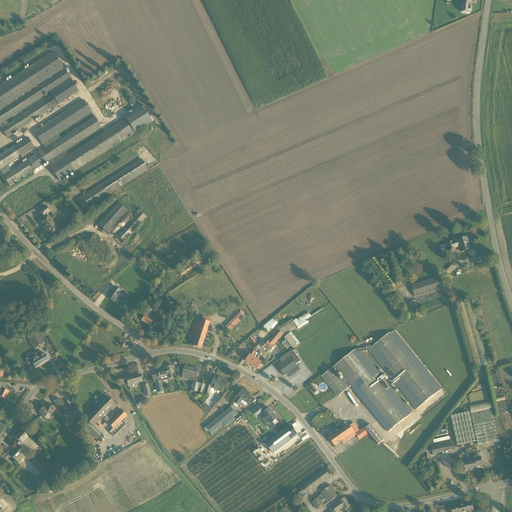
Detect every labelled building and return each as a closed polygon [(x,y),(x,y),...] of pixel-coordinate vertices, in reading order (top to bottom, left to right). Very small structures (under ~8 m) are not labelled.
[(462,0),(461,12),(462,13),(468,14),(468,13),(469,14),(469,11),(471,11),(471,7),(470,7),(470,4),(470,2),(471,2),(470,0),(462,0)] [(0,126),(7,137),(58,104),(58,105),(78,91),(71,81),(51,94),(52,95),(8,125),(5,121),(70,79),(52,52),(0,86),(0,126)] [(13,147),(0,155),(0,171),(9,186),(35,170),(41,166),(47,162),(59,181),(135,133),(152,122),(149,118),(151,116),(144,106),(142,107),(125,118),(68,155),(65,150),(85,138),(101,127),(94,117),(79,128),(61,139),(58,134),(91,113),(83,100),(34,132),(45,149),(35,156),(28,160),(11,171),(7,165),(20,157),(34,148),(28,138),(13,147)] [(77,200),(83,210),(147,170),(141,160),(77,200)] [(98,225),(107,233),(109,234),(111,232),(109,231),(127,210),(119,202),(98,225)] [(59,229),(47,214),(50,211),(46,206),(40,211),(44,216),(47,218),(41,223),(51,235),(59,229)] [(121,245),(146,217),(140,211),(115,239),(121,245)] [(467,237),(458,240),(452,242),(448,243),(450,251),(455,249),(454,247),(459,245),(461,252),(470,250),(467,242),(468,242),(467,237)] [(204,255),(178,272),(180,276),(206,258),(204,255)] [(415,297),(443,288),(440,277),(411,286),(415,297)] [(121,291),(114,287),(107,297),(114,302),(116,298),(123,303),(128,296),(121,292),(121,291)] [(397,292),(391,297),(401,310),(407,306),(397,292)] [(146,312),(141,321),(150,326),(154,319),(149,316),(156,304),(148,300),(142,310),(146,312)] [(471,300),(457,304),(475,368),(489,364),(471,300)] [(167,325),(181,306),(176,303),(162,322),(167,325)] [(320,305),(317,308),(296,320),(297,321),(294,322),(292,319),(277,329),(278,330),(278,329),(283,334),(296,326),(307,319),(311,316),(319,312),(323,309),(320,305)] [(240,312),(225,326),(230,331),(244,317),(240,312)] [(196,335),(193,346),(201,349),(211,318),(203,316),(202,320),(196,318),(191,334),(196,335)] [(311,316),(307,319),(296,326),(298,329),(309,322),(308,322),(313,319),(311,316)] [(263,327),(270,332),(277,323),(272,319),(263,327)] [(278,330),(269,340),(263,347),(252,365),(258,369),(265,358),(264,358),(268,352),(271,351),(275,345),(274,345),(283,334),(278,329),(278,330)] [(360,349),(362,351),(368,350),(416,410),(442,389),(395,331),(391,334),(390,333),(372,347),(360,349)] [(34,349),(44,343),(38,332),(28,339),(34,349)] [(286,340),(291,346),(293,349),(298,344),(300,343),(291,332),(289,334),(289,333),(284,338),(286,340)] [(246,361),(252,365),(263,347),(259,345),(256,349),(255,348),(253,350),(246,361)] [(322,377),(338,397),(351,386),(388,432),(412,413),(362,351),(360,349),(355,350),(322,377)] [(287,374),(298,367),(296,364),(300,361),(296,355),(298,354),(296,350),(293,351),(293,350),(279,359),(282,363),(277,367),(284,376),(287,374)] [(36,368),(41,366),(48,361),(44,353),(41,355),(39,357),(37,353),(32,356),(26,360),(29,365),(32,363),(35,369),(36,368)] [(157,371),(159,378),(167,376),(168,379),(175,377),(172,366),(167,367),(167,368),(157,371)] [(188,375),(196,377),(198,370),(184,366),(182,374),(181,378),(187,379),(188,375)] [(142,382),(142,381),(140,374),(130,377),(130,376),(126,377),(128,385),(142,382)] [(210,386),(206,385),(204,394),(203,395),(208,396),(211,388),(214,389),(215,385),(222,388),(223,388),(224,389),(225,389),(227,385),(224,384),(226,381),(222,379),(221,380),(214,377),(211,384),(210,386)] [(0,386),(0,397),(5,400),(9,392),(2,388),(0,386)] [(248,404),(252,398),(247,394),(248,393),(242,389),(237,396),(238,397),(234,402),(238,405),(242,400),(248,404)] [(85,419),(89,423),(85,428),(99,442),(102,438),(100,436),(101,435),(92,426),(110,409),(112,411),(117,406),(114,404),(107,397),(85,419)] [(73,410),(67,406),(63,402),(59,399),(55,404),(59,407),(63,410),(59,414),(65,419),(73,410)] [(498,441),(491,409),(492,409),(491,401),(469,406),(471,412),(469,412),(450,416),(457,446),(475,441),(477,440),(478,446),(498,441)] [(56,409),(52,406),(48,403),(44,408),(43,407),(39,412),(39,413),(37,415),(40,417),(41,416),(44,418),(48,413),(51,415),(56,409)] [(251,410),(254,413),(257,416),(263,411),(260,408),(258,405),(251,410)] [(212,409),(208,406),(204,411),(208,415),(212,409)] [(235,419),(232,417),(236,414),(230,407),(205,427),(211,434),(223,424),(226,427),(235,419)] [(265,417),(262,420),(265,424),(269,421),(271,424),(277,418),(275,415),(274,415),(272,413),(273,413),(270,409),(263,414),(265,417)] [(121,410),(111,420),(107,416),(103,419),(108,424),(113,429),(109,432),(114,437),(126,424),(122,420),(127,416),(121,410)] [(354,423),(350,426),(349,425),(332,436),(331,435),(330,435),(329,434),(327,436),(329,439),(334,446),(341,441),(343,444),(356,435),(359,440),(369,433),(378,445),(383,441),(370,425),(365,429),(366,429),(365,430),(363,428),(359,431),(354,423)] [(298,435),(290,425),(265,444),(273,454),(298,435)] [(22,444),(20,447),(19,446),(10,456),(19,464),(25,457),(23,455),(34,443),(21,431),(15,438),(19,442),(22,444)] [(450,439),(433,443),(430,444),(433,454),(452,450),(450,439)] [(120,446),(121,448),(105,454),(110,465),(130,457),(124,444),(120,446)] [(130,502),(170,486),(162,466),(157,468),(155,466),(160,464),(154,450),(88,476),(95,493),(122,483),(130,502)] [(90,464),(86,457),(79,462),(83,469),(90,464)] [(482,465),(481,458),(473,459),(473,461),(463,463),(465,472),(473,470),(473,471),(477,470),(476,466),(482,465)] [(325,469),(296,490),(302,498),(331,477),(325,469)] [(0,496),(8,505),(13,500),(0,486),(0,496)] [(327,497),(330,502),(337,497),(332,491),(334,489),(331,486),(321,493),(322,494),(318,497),(319,498),(312,503),(317,509),(324,504),(321,501),(327,497)] [(350,506),(345,498),(339,502),(332,507),(335,511),(337,511),(343,508),(345,510),(350,506)] [(467,511),(474,511),(472,503),(451,507),(451,511),(467,511)]
